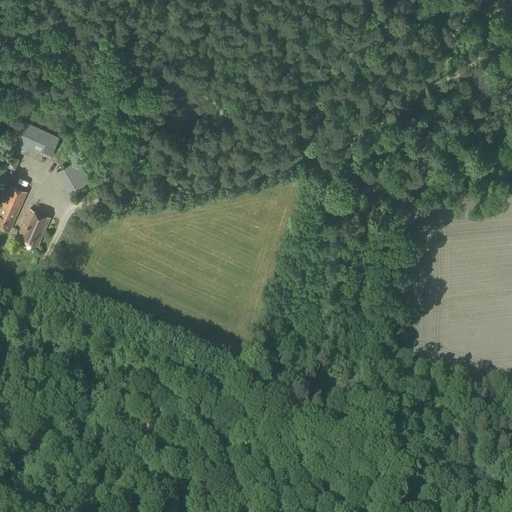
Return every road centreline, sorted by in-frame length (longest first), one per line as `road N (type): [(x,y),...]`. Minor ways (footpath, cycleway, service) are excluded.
road 1 (unclassified): [(13,317),(59,228),(79,207),(340,149),(511,39)]
road 2 (unclassified): [(445,511),(13,317)]
road 3 (track): [(344,146),(511,122)]
